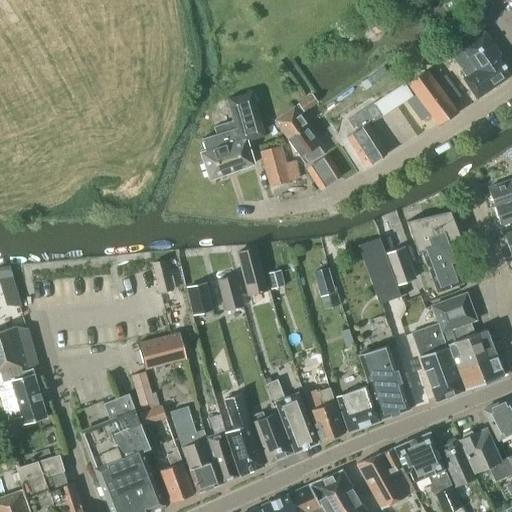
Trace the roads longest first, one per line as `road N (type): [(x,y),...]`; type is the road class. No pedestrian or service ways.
road 1 (residential): [(208,511),(511,385)]
road 2 (residential): [(95,511),(34,323),(159,303)]
road 3 (residential): [(250,211),(317,203),(511,88)]
road 4 (residential): [(511,338),(500,309),(502,272),(470,181)]
